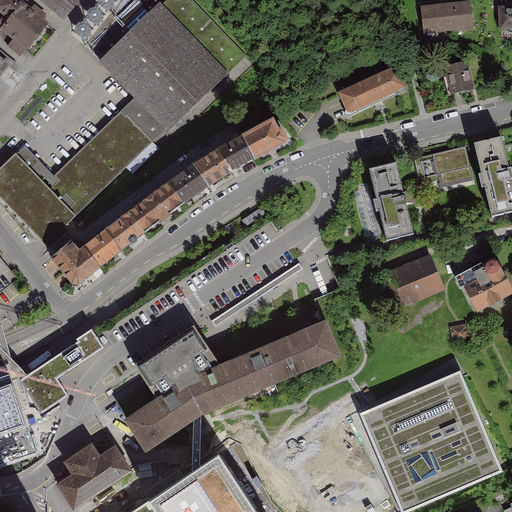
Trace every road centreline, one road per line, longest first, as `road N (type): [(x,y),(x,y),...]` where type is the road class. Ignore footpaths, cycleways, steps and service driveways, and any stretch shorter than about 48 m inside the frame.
road 1 (residential): [(325,157),(329,200),(320,217),(114,355),(82,393),(41,479),(0,492)]
road 2 (residential): [(68,316),(231,201),(325,157)]
road 3 (residential): [(325,157),(511,110)]
